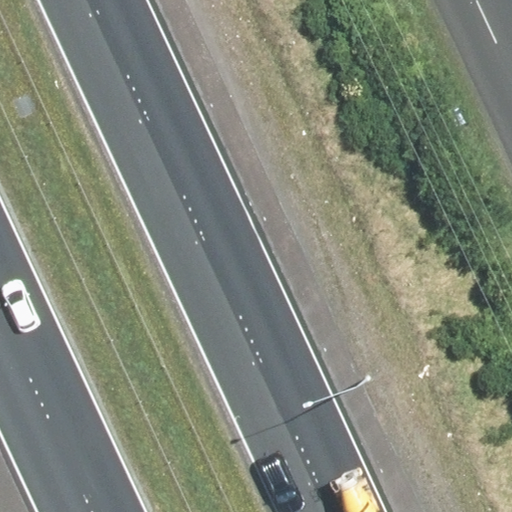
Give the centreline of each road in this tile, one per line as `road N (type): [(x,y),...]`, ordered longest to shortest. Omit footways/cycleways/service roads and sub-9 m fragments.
road 1 (motorway): [(91,0),(330,511)]
road 2 (motorway): [(90,511),(0,317)]
